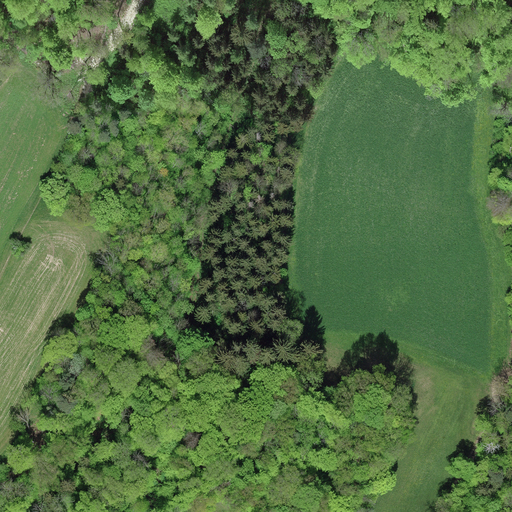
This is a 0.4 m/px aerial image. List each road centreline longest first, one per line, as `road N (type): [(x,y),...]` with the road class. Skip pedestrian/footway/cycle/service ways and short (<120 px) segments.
road 1 (track): [(104,53),(0,273)]
road 2 (track): [(443,511),(506,400)]
